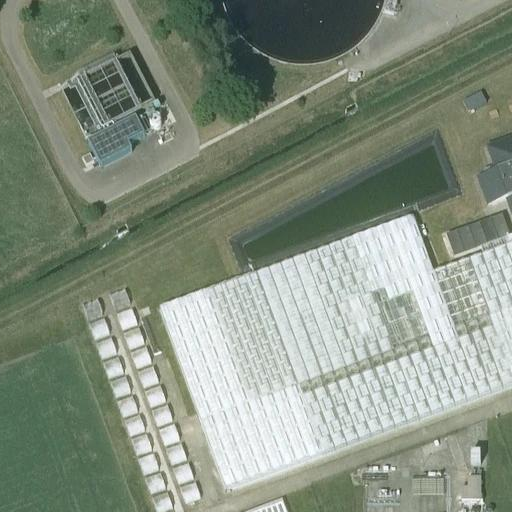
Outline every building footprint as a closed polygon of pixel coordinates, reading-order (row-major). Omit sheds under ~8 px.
[(68,90),(88,133),(148,105),(124,53),(108,60),(106,57),(59,79),(65,92),(68,90)] [(479,95),(462,104),(466,113),(484,104),(479,95)] [(135,124),(89,148),(100,170),(130,155),(127,148),(143,140),(135,124)] [(412,219),(159,311),(225,493),(511,388),(511,141),(488,150),(496,173),(477,180),(488,208),(507,201),(511,215),(511,246),(433,275),(412,219)] [(181,387),(165,393),(177,425),(193,419),(181,387)] [(421,453),(443,446),(441,438),(419,444),(421,453)] [(412,495),(442,494),(441,476),(411,477),(412,495)] [(461,490),(461,504),(480,504),(480,481),(467,480),(467,490),(461,490)]
